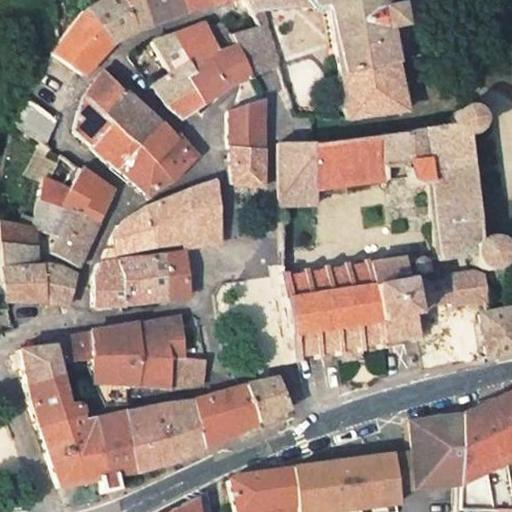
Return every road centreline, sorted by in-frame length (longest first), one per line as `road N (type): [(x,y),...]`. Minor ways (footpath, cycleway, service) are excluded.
road 1 (residential): [(304,423),(242,279),(55,316)]
road 2 (residential): [(304,423),(511,361)]
road 3 (residential): [(116,511),(211,457),(304,423)]
road 4 (residential): [(93,45),(71,62),(40,120),(122,190)]
road 5 (residential): [(122,190),(88,208),(55,316)]
road 6 (residential): [(190,149),(93,45)]
road 7 (residential): [(37,511),(0,395)]
